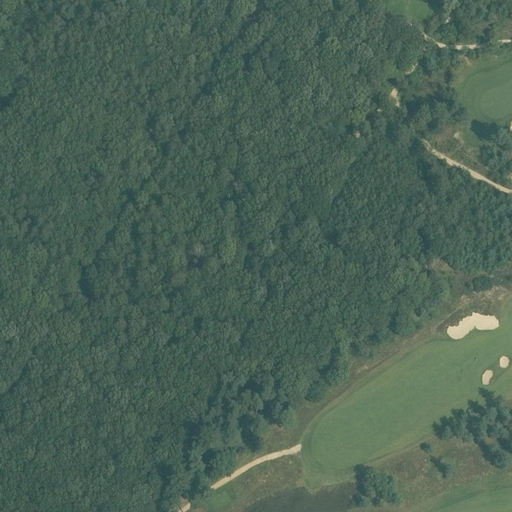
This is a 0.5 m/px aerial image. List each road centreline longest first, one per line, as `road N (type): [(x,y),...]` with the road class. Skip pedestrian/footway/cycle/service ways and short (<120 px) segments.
road 1 (track): [(347,140),(342,171),(244,340),(186,469),(64,511)]
road 2 (track): [(0,405),(227,61)]
road 3 (track): [(143,0),(347,140),(395,88)]
road 4 (track): [(511,193),(450,161),(395,88),(437,40),(511,39)]
road 5 (track): [(462,0),(437,40),(360,0)]
